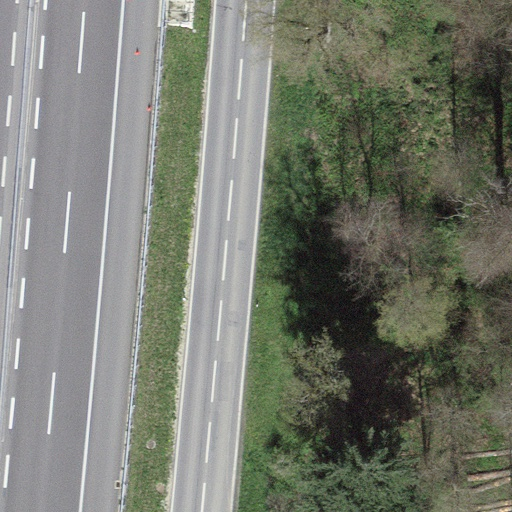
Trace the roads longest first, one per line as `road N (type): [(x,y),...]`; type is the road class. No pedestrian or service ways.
road 1 (secondary): [(201,511),(244,0)]
road 2 (motorway): [(41,511),(84,0)]
